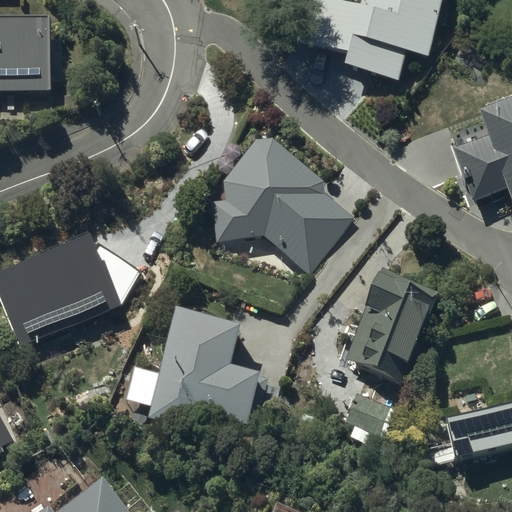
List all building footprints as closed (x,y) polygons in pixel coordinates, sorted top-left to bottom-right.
[(429,70),(446,0),(366,0),(361,21),(308,7),(295,54),(349,68),(347,79),(399,93),(406,64),(429,70)] [(511,121),(451,148),(460,168),(453,171),(473,217),(508,202),(511,211),(511,121)] [(310,278),(352,223),(326,203),(325,191),(273,149),(257,151),(225,191),(227,210),(212,211),(217,250),(265,244),(310,278)] [(0,313),(0,321),(20,369),(118,333),(115,327),(157,291),(144,276),(155,266),(170,243),(145,222),(122,250),(113,242),(91,266),(66,281),(71,287),(0,313)] [(439,310),(384,288),(366,332),(362,330),(346,373),(361,378),(377,392),(403,394),(416,363),(422,365),(427,353),(421,351),(439,310)] [(242,347),(177,328),(149,426),(195,439),(200,422),(246,435),(248,425),(256,428),(267,389),(257,386),(256,390),(231,383),(242,347)] [(357,402),(345,429),(355,434),(351,443),(367,450),(371,439),(379,443),(391,417),(357,402)] [(511,427),(449,441),(456,476),(511,464),(511,427)] [(0,464),(3,462),(1,458),(12,451),(0,430),(0,464)] [(117,511),(102,494),(80,511),(117,511)]
